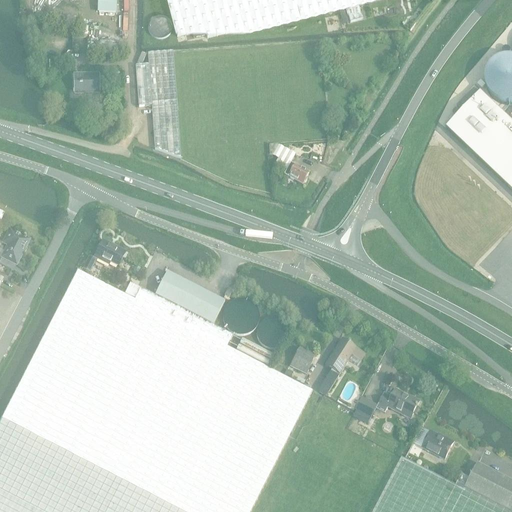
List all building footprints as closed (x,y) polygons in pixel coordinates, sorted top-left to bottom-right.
[(97,0),(97,12),(116,12),(116,0),(97,0)] [(357,0),(166,0),(176,37),(204,30),(207,39),(357,0)] [(357,1),(344,4),(350,23),(363,20),(357,1)] [(172,28),(172,25),(171,22),(170,21),(168,18),(166,17),(163,15),(161,15),(158,14),(155,15),(152,16),(150,17),(148,18),(146,21),(145,23),(144,26),(144,28),(145,31),(145,34),(147,36),(148,38),(150,39),(153,41),(155,42),(158,42),(161,42),(164,41),(166,39),(168,38),(169,36),(171,34),(171,31),(172,28)] [(178,159),(180,159),(172,53),(147,54),(148,66),(135,67),(138,108),(151,107),(152,116),(155,151),(178,159)] [(74,94),(98,93),(98,75),(74,76),(74,94)] [(479,90),(474,86),(456,106),(460,110),(479,90)] [(511,124),(479,94),(446,129),(511,191),(511,124)] [(269,155),(272,157),(277,160),(275,165),(286,171),(284,175),(302,186),(303,184),(304,184),(306,180),(306,179),(308,175),(290,165),(295,155),(278,146),(276,145),(269,145),(269,155)] [(16,266),(29,241),(10,231),(4,242),(9,245),(0,261),(0,265),(11,271),(14,265),(16,266)] [(118,267),(125,253),(102,242),(94,258),(109,266),(110,263),(118,267)] [(88,257),(85,264),(93,268),(96,261),(88,257)] [(48,328),(0,422),(0,511),(250,511),(299,416),(312,392),(309,390),(303,387),(289,380),(283,377),(227,348),(232,336),(224,332),(217,328),(212,326),(155,297),(137,287),(130,284),(124,295),(78,271),(48,328)] [(166,273),(155,297),(212,326),(224,303),(166,273)] [(227,289),(224,296),(229,299),(232,291),(227,289)] [(255,317),(255,316),(254,314),(254,311),(252,308),(250,306),(248,304),(245,303),(242,302),(240,302),(237,302),(234,303),(232,305),(230,306),(228,308),(227,311),(226,314),(226,317),(226,320),(227,322),(229,325),(231,327),(232,328),(235,330),(237,331),(240,331),(243,331),(245,330),(248,328),(250,327),(252,325),(253,323),(254,320),(255,317)] [(284,330),(284,328),(283,325),(282,323),(281,321),(278,318),(276,317),(274,316),(271,316),(268,316),(265,316),(262,318),(260,319),(259,321),(257,324),(256,327),(255,330),(256,332),(256,335),(259,340),(261,342),(264,343),(269,344),(272,344),(275,344),(278,342),(280,341),(282,338),(283,336),(284,333),(284,330)] [(324,367),(332,372),(319,393),(326,398),(351,355),(360,361),(363,355),(340,341),(324,367)] [(305,376),(314,357),(299,349),(290,368),(305,376)] [(287,370),(283,377),(289,380),(293,373),(287,370)] [(411,420),(420,403),(409,397),(408,399),(396,392),(392,398),(384,394),(376,409),(385,414),(388,408),(411,420)] [(445,461),(453,444),(444,439),(443,440),(431,433),(422,449),(445,461)] [(507,511),(456,486),(400,457),(371,511),(507,511)] [(461,475),(456,486),(507,511),(511,511),(511,482),(478,464),(470,480),(461,475)]
